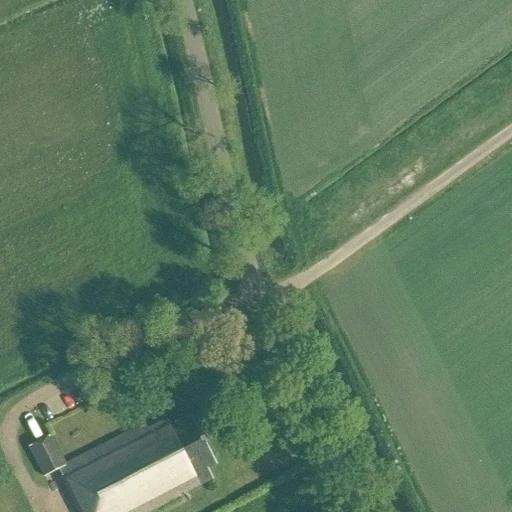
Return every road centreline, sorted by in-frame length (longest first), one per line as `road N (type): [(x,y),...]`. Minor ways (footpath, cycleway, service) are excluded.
road 1 (tertiary): [(366,511),(255,289),(179,0)]
road 2 (track): [(255,289),(12,413),(4,425)]
